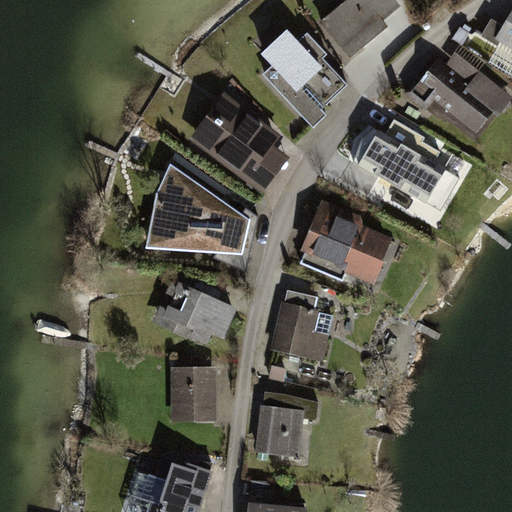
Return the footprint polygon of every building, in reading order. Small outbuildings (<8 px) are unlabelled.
[(407,22),(388,0),(356,0),(317,32),(348,69),(407,22)] [(511,19),(504,34),(491,26),(480,45),(496,54),(486,71),(511,86),(511,19)] [(307,40),(260,82),(303,129),(350,87),(307,40)] [(448,66),(439,58),(403,100),(425,118),(434,108),(474,142),(494,119),(500,124),(511,109),(511,99),(459,54),(448,66)] [(281,147),(223,104),(191,147),(265,202),(292,166),(275,154),(281,147)] [(432,145),(392,123),(361,180),(425,216),(447,176),(422,162),(432,145)] [(250,222),(170,169),(157,197),(147,251),(242,257),(250,222)] [(366,219),(322,201),(296,267),(349,288),(353,278),(383,290),(400,247),(361,231),(366,219)] [(238,308),(174,281),(152,332),(216,359),(238,308)] [(333,314),(279,304),(268,361),(323,371),(333,314)] [(217,370),(171,371),(172,427),(219,426),(217,370)] [(315,404),(264,397),(256,459),(307,467),(315,404)] [(201,511),(213,475),(160,459),(144,511),(201,511)]
